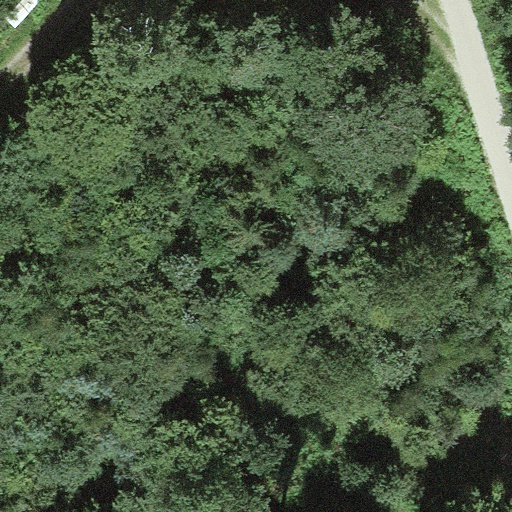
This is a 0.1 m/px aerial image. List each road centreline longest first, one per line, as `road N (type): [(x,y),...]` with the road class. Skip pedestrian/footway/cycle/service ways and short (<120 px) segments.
road 1 (track): [(511,200),(451,0)]
road 2 (track): [(0,88),(86,0)]
